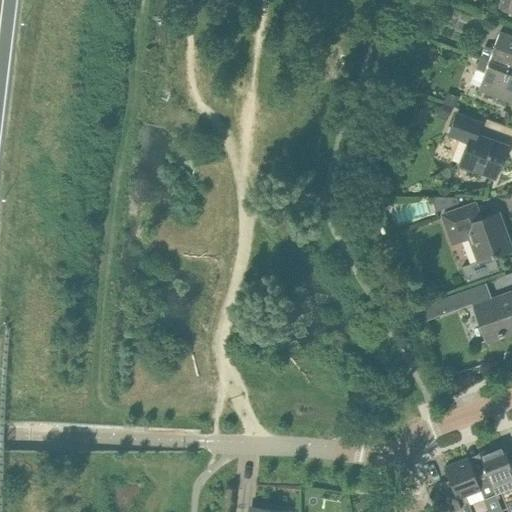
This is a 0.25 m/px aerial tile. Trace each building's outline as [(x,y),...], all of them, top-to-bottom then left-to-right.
[(511,36),(499,31),(493,48),(485,46),(481,57),(511,68),(511,36)] [(478,89),(496,96),(506,99),(511,101),(511,68),(481,57),(471,83),(479,86),(478,89)] [(456,113),(448,135),(467,142),(459,163),(497,177),(507,147),(477,136),(482,122),(456,113)] [(469,238),(477,261),(461,267),(466,282),(498,270),(493,256),(511,249),(499,212),(475,221),(470,207),(443,217),(453,244),(469,238)] [(484,282),(417,307),(422,319),(473,300),(489,294),(484,282)] [(511,292),(475,306),(488,340),(511,330),(511,292)] [(380,417),(367,422),(371,432),(384,426),(380,417)] [(483,498),(511,487),(511,468),(509,460),(502,443),(479,452),(485,467),(474,471),(475,475),(481,490),(481,491),(483,498)] [(449,478),(438,483),(449,511),(471,511),(468,503),(466,496),(481,491),(481,490),(475,475),(468,457),(444,466),(449,478)]
